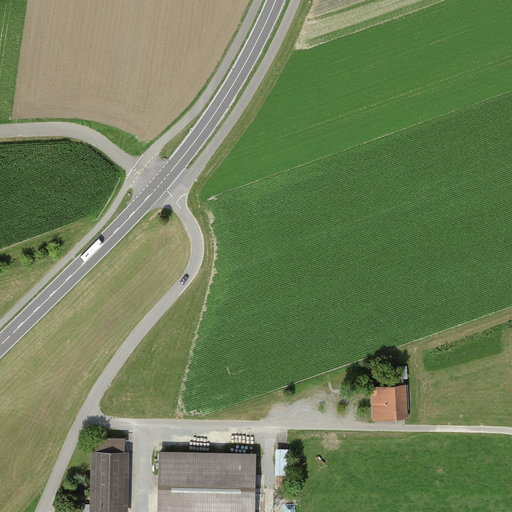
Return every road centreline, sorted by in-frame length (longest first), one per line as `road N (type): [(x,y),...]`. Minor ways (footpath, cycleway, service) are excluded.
road 1 (track): [(511,432),(109,423),(87,415)]
road 2 (unclassified): [(43,511),(105,380),(196,263),(195,230),(173,198)]
road 3 (unclassified): [(173,198),(244,102),(296,0)]
road 4 (secondary): [(0,346),(158,186)]
road 5 (secondary): [(158,186),(236,80),(276,0)]
road 6 (unclassified): [(158,186),(85,134),(0,131)]
